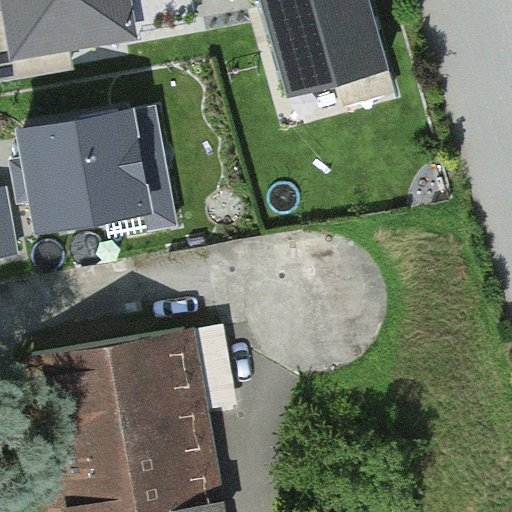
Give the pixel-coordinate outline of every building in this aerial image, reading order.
[(134,0),(4,0),(13,50),(140,28),(134,0)] [(391,54),(375,0),(265,0),(289,82),(391,54)] [(133,91),(16,114),(37,219),(154,196),(133,91)] [(8,182),(0,182),(0,254),(20,251),(8,182)] [(226,511),(189,329),(25,362),(55,511),(226,511)]
